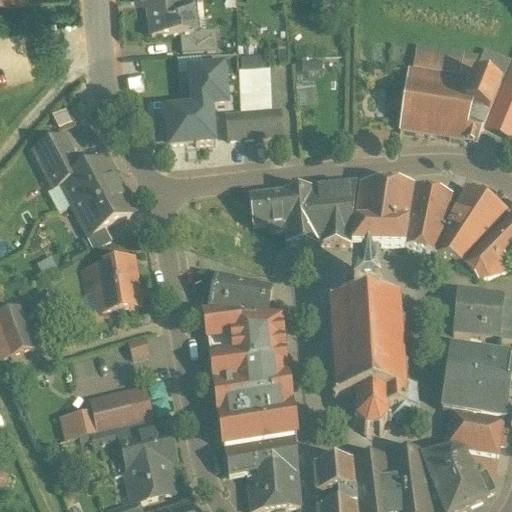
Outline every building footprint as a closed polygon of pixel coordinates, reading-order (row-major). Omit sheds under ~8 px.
[(149,0),(152,40),(182,38),(190,37),(190,36),(189,23),(194,22),(192,0),(149,0)] [(215,34),(190,36),(190,37),(182,38),(183,56),(216,54),(215,34)] [(223,59),(187,59),(189,73),(224,70),(223,59)] [(475,81),(409,71),(400,134),(463,144),(477,147),(507,75),(491,68),(485,84),(476,80),(475,81)] [(224,70),(189,73),(192,111),(166,114),(170,149),(196,147),(197,149),(215,147),(212,111),(228,109),(224,70)] [(511,87),(507,85),(497,107),(511,112),(511,87)] [(511,112),(497,107),(487,131),(511,141),(511,112)] [(281,114),(254,117),(257,141),(283,139),(281,114)] [(254,117),(241,118),(243,143),(257,141),(254,117)] [(65,145),(41,157),(54,183),(78,171),(65,145)] [(107,162),(60,187),(89,240),(135,215),(107,162)] [(9,179),(0,183),(0,199),(16,192),(9,179)] [(459,187),(438,182),(435,194),(452,198),(452,199),(455,200),(459,187)] [(357,188),(312,194),(318,249),(350,249),(357,188)] [(414,189),(361,188),(352,250),(405,250),(414,189)] [(435,194),(414,189),(405,250),(436,258),(452,199),(452,198),(435,194)] [(508,214),(466,190),(444,239),(438,259),(463,266),(508,214)] [(301,195),(301,191),(294,192),(294,196),(284,197),(286,236),(287,249),(318,249),(312,194),(301,195)] [(42,241),(16,192),(0,199),(0,230),(13,256),(42,241)] [(284,197),(250,201),(253,232),(269,231),(270,238),(286,236),(284,197)] [(511,217),(464,267),(478,283),(489,282),(511,273),(511,268),(507,263),(511,258),(511,217)] [(278,250),(215,220),(201,255),(271,279),(278,250)] [(133,264),(109,268),(109,271),(84,275),(87,296),(99,294),(103,316),(140,310),(133,264)] [(272,291),(217,278),(211,302),(204,300),(201,315),(209,317),(268,320),(272,291)] [(352,307),(332,308),(328,304),(326,306),(330,310),(332,332),(327,332),(328,335),(332,335),(333,353),(329,354),(329,357),(333,357),(334,375),(330,376),(330,379),(335,379),(336,400),(332,404),(334,406),(338,402),(355,401),(356,414),(352,414),(353,417),(356,417),(357,425),(353,427),(354,429),(358,427),(365,434),(364,438),(367,439),(368,435),(378,434),(380,438),(382,437),(380,433),(386,425),(391,427),(391,424),(392,419),(396,419),(395,414),(406,413),(405,398),(410,398),(409,394),(405,395),(405,389),(404,374),(408,374),(408,371),(403,371),(402,352),(407,352),(406,349),(402,349),(401,330),(405,330),(405,327),(401,327),(399,306),(403,301),(401,299),(397,304),(377,305),(376,282),(369,282),(368,284),(368,285),(359,286),(359,284),(358,283),(351,284),(351,292),(349,292),(346,295),(346,299),(349,302),(352,302),(352,307)] [(511,305),(458,300),(454,339),(511,345),(511,305)] [(1,316),(0,316),(0,362),(0,363),(34,351),(19,310),(1,316)] [(281,323),(206,319),(220,420),(291,408),(286,376),(281,323)] [(144,346),(127,351),(131,369),(149,364),(144,346)] [(511,361),(451,353),(442,414),(452,416),(504,424),(511,381),(511,361)] [(417,388),(415,388),(405,389),(405,395),(409,394),(410,398),(405,398),(406,413),(395,414),(396,419),(392,419),(391,424),(396,423),(396,427),(398,427),(405,427),(407,427),(407,423),(417,422),(417,423),(420,422),(419,420),(417,390),(417,388)] [(126,397),(91,405),(99,436),(134,428),(126,397)] [(504,424),(452,416),(446,452),(499,460),(500,449),(506,450),(509,437),(503,436),(504,424)] [(134,428),(99,436),(102,451),(121,447),(120,442),(150,435),(148,424),(134,428)] [(150,435),(120,442),(121,447),(129,477),(167,468),(176,466),(168,431),(150,435)] [(294,442),(225,453),(229,479),(255,474),(256,483),(298,475),(294,442)] [(425,461),(423,462),(432,484),(442,511),(470,511),(487,505),(485,500),(475,480),(474,478),(463,457),(452,454),(425,461)] [(424,455),(387,459),(388,461),(384,462),(384,460),(354,463),(359,511),(431,511),(428,485),(432,484),(423,462),(425,461),(424,455)] [(355,499),(352,463),(315,467),(316,495),(348,492),(349,499),(355,499)] [(167,468),(129,477),(131,488),(127,489),(132,508),(132,509),(139,507),(148,505),(148,504),(158,502),(158,500),(174,496),(172,486),(174,483),(172,474),(169,473),(167,468)] [(256,483),(248,485),(250,511),(292,511),(301,511),(298,475),(256,483)] [(486,475),(477,480),(476,479),(475,480),(485,500),(496,495),(486,475)] [(350,506),(317,510),(317,511),(356,511),(355,499),(349,499),(350,506)]
